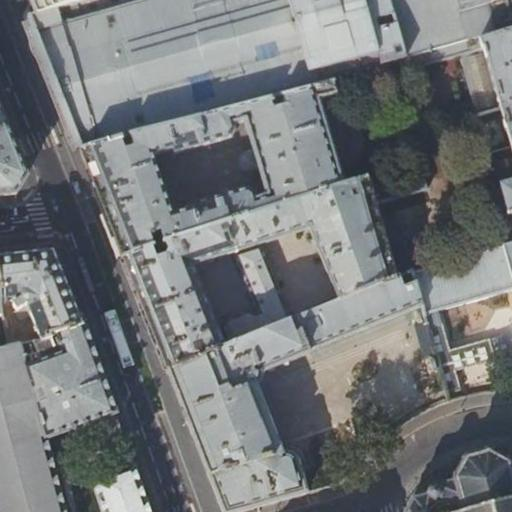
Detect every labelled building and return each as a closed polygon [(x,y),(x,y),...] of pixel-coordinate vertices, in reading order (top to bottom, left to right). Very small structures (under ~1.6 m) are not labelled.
[(91,0),(37,16),(28,19),(53,83),(80,152),(333,86),(358,79),(359,84),(408,71),(386,0),(91,0)] [(32,0),(37,16),(91,0),(32,0)] [(511,0),(386,0),(408,71),(460,56),(482,50),(481,44),(511,34),(511,0)] [(511,34),(481,44),(482,50),(460,56),(477,117),(501,110),(502,111),(511,108),(511,34)] [(122,260),(343,188),(318,102),(336,97),(333,86),(80,152),(99,201),(122,260)] [(511,149),(511,185),(502,189),(510,216),(511,215),(511,108),(502,111),(501,110),(511,149)] [(0,114),(0,196),(15,195),(25,178),(9,136),(0,114)] [(405,138),(410,156),(417,154),(412,136),(405,138)] [(374,206),(427,191),(421,169),(413,165),(343,188),(122,260),(151,330),(167,373),(291,323),(260,246),(310,230),(340,303),(396,280),(374,206)] [(422,307),(449,403),(458,400),(462,399),(453,373),(495,362),(489,340),(448,352),(436,312),(511,290),(511,215),(510,216),(511,224),(511,244),(504,247),(412,274),(415,285),(422,307)] [(496,220),(504,247),(511,244),(511,224),(510,216),(498,220),(496,220)] [(0,256),(0,302),(12,301),(20,324),(31,321),(37,337),(30,336),(13,340),(10,328),(4,329),(8,348),(20,346),(45,439),(116,415),(67,283),(54,251),(26,254),(0,256)] [(398,279),(396,280),(340,303),(291,323),(167,373),(196,446),(221,511),(244,511),(264,506),(306,495),(296,462),(295,460),(290,456),(287,455),(283,455),(255,387),(258,386),(261,381),(262,379),(262,375),(310,356),(309,354),(422,307),(415,285),(403,290),(398,279)] [(150,511),(134,467),(90,481),(91,485),(92,485),(101,511),(64,511),(45,439),(20,346),(8,348),(0,349),(0,511),(150,511)] [(511,511),(511,465),(508,466),(505,463),(503,464),(488,455),(488,453),(484,453),(484,454),(466,460),(465,459),(462,461),(463,462),(455,477),(454,477),(452,481),(434,486),(434,488),(430,489),(427,491),(426,493),(425,497),(414,500),(412,499),(410,501),(410,502),(405,511),(511,511)]
